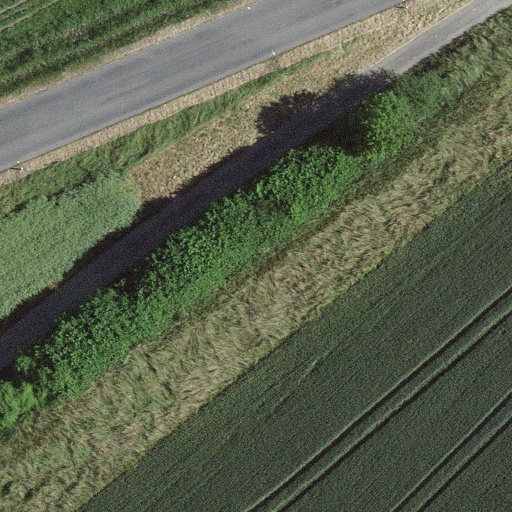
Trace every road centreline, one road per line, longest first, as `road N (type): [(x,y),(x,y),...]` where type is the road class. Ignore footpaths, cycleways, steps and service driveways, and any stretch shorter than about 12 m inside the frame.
road 1 (track): [(496,0),(235,173),(0,355)]
road 2 (tertiary): [(0,141),(335,0)]
